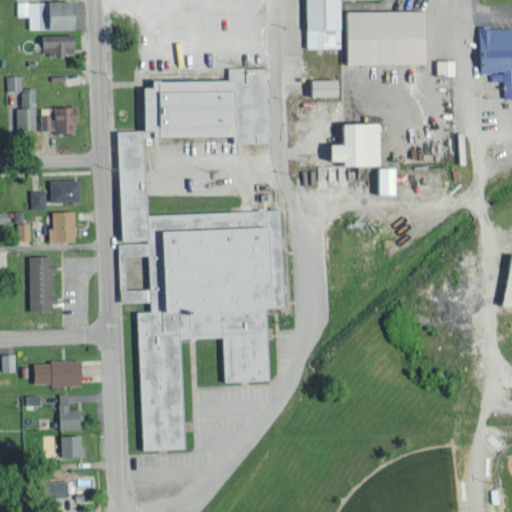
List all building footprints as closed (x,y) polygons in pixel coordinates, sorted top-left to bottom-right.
[(70,0),(38,0),(13,0),(13,15),(24,14),(25,28),(71,27),(70,0)] [(299,0),(300,47),(333,46),(332,0),(299,0)] [(338,62),(420,62),(420,31),(417,31),(417,9),(338,9),(338,62)] [(499,96),(511,95),(511,40),(511,25),(472,26),(474,70),(498,69),(499,96)] [(68,33),(37,33),(37,52),(60,53),(60,50),(68,51),(68,33)] [(451,74),(451,59),(431,58),(431,73),(451,74)] [(276,209),(139,211),(138,137),(261,136),(260,65),(224,66),(224,78),(142,78),(142,85),(134,85),(134,129),(111,129),(113,240),(120,240),(120,253),(150,252),(150,287),(116,287),(116,300),(143,300),(144,310),(131,310),(133,448),(177,447),(176,336),(216,335),(217,380),(262,379),(261,305),(277,305),(276,209)] [(17,73),(4,73),(4,89),(18,88),(17,73)] [(328,77),(302,78),(303,94),(328,94),(328,77)] [(13,105),(12,127),(30,127),(31,88),(17,88),(17,105),(13,105)] [(70,131),(69,104),(48,105),(48,113),(37,113),(38,128),(50,128),(50,132),(70,131)] [(331,121),(331,142),(318,142),(318,159),(331,159),(331,164),(371,163),(370,121),(331,121)] [(369,166),(370,193),(392,192),(392,166),(369,166)] [(45,200),(74,200),(74,177),(45,178),(45,200)] [(41,207),(41,188),(26,188),(26,208),(41,207)] [(70,239),(69,209),(45,210),(46,240),(70,239)] [(25,222),(14,222),(14,238),(26,238),(25,222)] [(23,254),(24,310),(49,309),(48,291),(47,291),(46,271),(48,271),(48,254),(23,254)] [(0,352),(0,369),(9,369),(9,352),(0,352)] [(77,359),(27,360),(27,383),(77,383),(77,359)] [(63,392),(53,392),(54,428),(76,427),(76,407),(63,408),(63,392)] [(35,403),(34,393),(21,394),(21,403),(35,403)] [(77,433),(55,434),(56,455),(77,454),(77,433)] [(32,496),(62,495),(62,479),(32,480),(32,496)]
